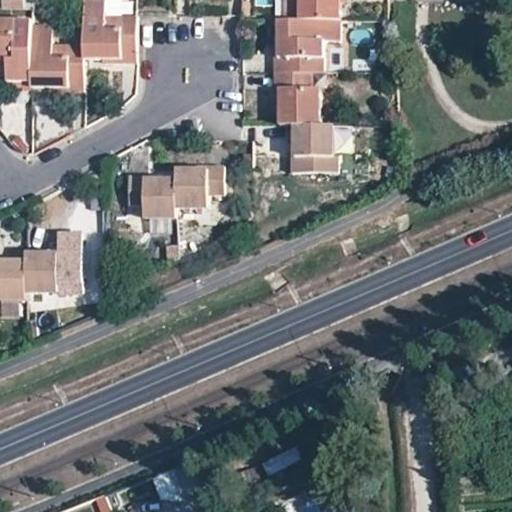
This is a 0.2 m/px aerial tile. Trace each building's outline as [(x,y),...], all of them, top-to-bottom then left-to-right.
[(84,0),(84,46),(84,57),(84,58),(103,59),(136,60),(136,28),(105,28),(105,16),(104,0),(84,0)] [(282,0),(282,20),(341,20),(341,4),(340,0),(282,0)] [(136,28),(136,16),(105,16),(105,28),(136,28)] [(32,24),(32,20),(0,19),(0,60),(15,61),(15,67),(15,76),(32,76),(32,24)] [(341,39),(341,20),(282,20),(279,20),(279,39),(280,74),(312,73),(324,73),(324,40),(341,39)] [(53,26),(32,24),(32,76),(32,88),(48,89),(84,89),(84,58),(84,57),(53,57),(53,45),(53,26)] [(84,57),(84,46),(53,45),(53,57),(84,57)] [(312,73),(280,74),(280,108),(280,125),(295,125),(322,125),(321,88),(312,88),(312,73)] [(334,125),(322,125),(295,125),(296,142),(296,154),(292,154),(293,175),(341,174),(341,154),(334,154),(334,125)] [(205,170),(192,170),(176,170),(176,178),(176,209),(210,209),(211,194),(223,193),(222,165),(205,165),(205,170)] [(176,209),(176,178),(158,178),(143,179),(143,173),(127,173),(128,204),(141,204),(143,216),(176,216),(176,209)] [(57,255),(42,255),(26,255),(26,263),(27,294),(59,293),(59,279),(72,280),(72,250),(56,250),(57,255)] [(27,294),(26,263),(7,264),(0,264),(0,301),(27,301),(27,294)] [(155,478),(164,503),(186,495),(176,470),(155,478)]
